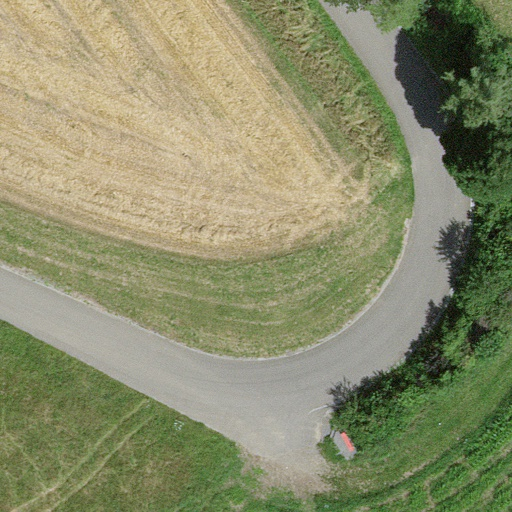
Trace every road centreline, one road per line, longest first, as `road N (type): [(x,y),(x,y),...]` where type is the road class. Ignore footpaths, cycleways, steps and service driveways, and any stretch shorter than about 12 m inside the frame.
road 1 (unclassified): [(355,0),(394,55),(435,138),(445,179),(442,249),(394,341),(293,400),(255,397),(215,389),(0,293)]
road 2 (track): [(223,511),(287,467),(293,400)]
